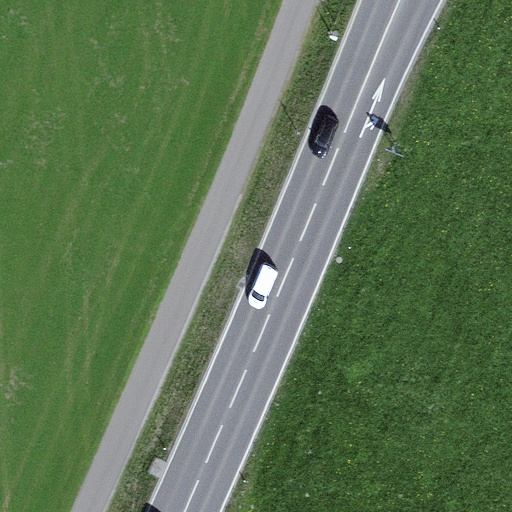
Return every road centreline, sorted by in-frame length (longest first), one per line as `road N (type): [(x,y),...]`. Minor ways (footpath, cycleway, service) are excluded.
road 1 (secondary): [(403,0),(183,511)]
road 2 (track): [(301,0),(86,511)]
